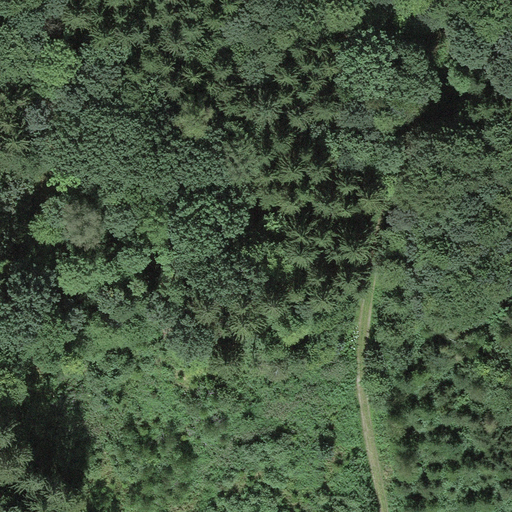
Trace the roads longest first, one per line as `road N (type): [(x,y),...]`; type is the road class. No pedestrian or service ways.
road 1 (track): [(380,511),(363,415),(365,274),(443,0)]
road 2 (track): [(0,261),(25,233),(40,196),(51,128),(45,0)]
